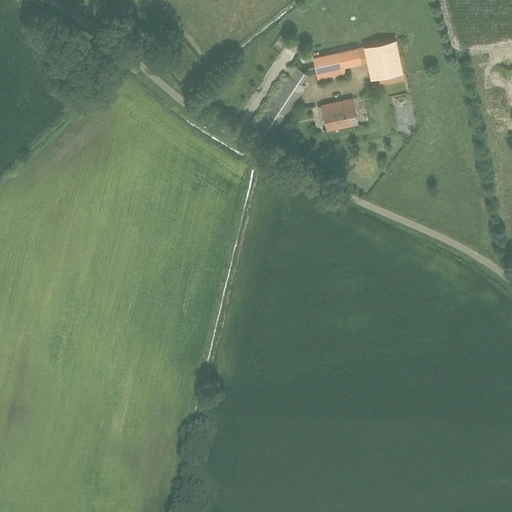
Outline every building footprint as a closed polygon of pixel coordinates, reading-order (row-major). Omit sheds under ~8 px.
[(110,0),(98,6),(101,12),(123,2),(121,0),(110,0)] [(344,67),(367,62),(370,78),(402,72),(396,40),(364,46),(358,48),(313,57),(318,81),(346,75),(344,67)] [(301,84),(307,74),(295,67),(254,129),(270,140),(306,87),(301,84)] [(406,96),(394,99),(396,105),(407,103),(406,96)] [(357,124),(351,99),(322,105),(327,130),(357,124)]
